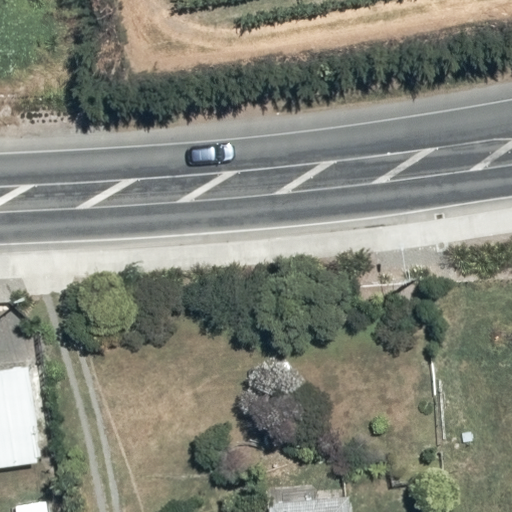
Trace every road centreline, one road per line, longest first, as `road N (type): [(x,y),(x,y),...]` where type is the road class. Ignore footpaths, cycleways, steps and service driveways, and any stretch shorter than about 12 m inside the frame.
road 1 (primary): [(0,163),(252,153),(511,111)]
road 2 (primary): [(511,185),(272,223),(0,236)]
